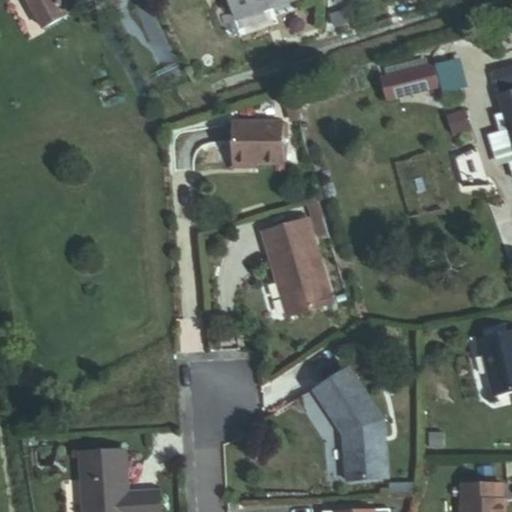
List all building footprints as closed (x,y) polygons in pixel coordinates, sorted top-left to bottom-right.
[(46,0),(20,0),(40,34),(59,23),(46,0)] [(304,0),(230,0),(238,24),(306,4),(304,0)] [(394,100),(438,86),(433,71),(390,85),(394,100)] [(449,115),(453,133),(470,130),(466,112),(449,115)] [(511,128),(508,130),(511,145),(500,148),(506,174),(511,172),(511,128)] [(233,171),(277,172),(278,129),(234,129),(233,171)] [(287,332),(331,318),(307,242),(264,256),(287,332)] [(495,401),(511,397),(511,337),(482,344),(495,401)] [(389,486),(386,430),(352,375),(319,397),(347,438),(350,488),(389,486)] [(163,511),(163,498),(130,501),(126,460),(82,464),(86,511),(163,511)] [(468,511),(508,511),(509,492),(468,491),(468,511)]
